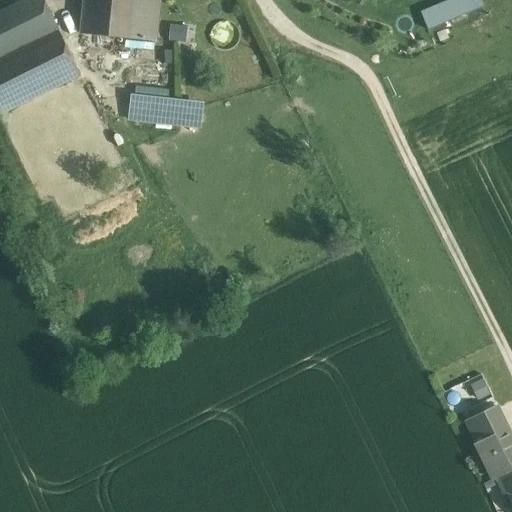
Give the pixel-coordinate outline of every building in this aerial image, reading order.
[(43,0),(27,0),(0,13),(0,55),(57,28),(43,0)] [(83,0),(80,33),(156,41),(159,0),(83,0)] [(481,0),(452,0),(422,13),(428,29),(483,6),(481,0)] [(168,22),(165,37),(181,40),(184,25),(168,22)] [(231,39),(227,22),(213,25),(217,42),(231,39)] [(57,28),(0,55),(0,113),(80,74),(57,28)] [(190,104),(132,98),(130,119),(187,125),(190,104)] [(445,381),(445,401),(485,400),(485,381),(445,381)] [(496,406),(467,420),(478,442),(480,447),(509,433),(496,406)] [(509,433),(480,447),(478,442),(477,442),(494,479),(499,477),(511,469),(511,437),(510,433),(509,433)] [(511,469),(499,477),(508,494),(506,494),(511,505),(511,469)]
